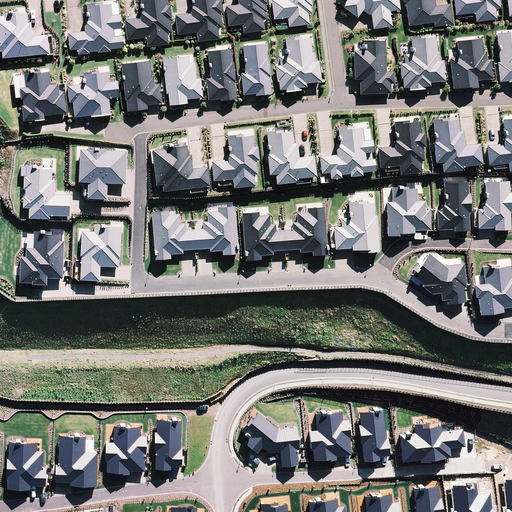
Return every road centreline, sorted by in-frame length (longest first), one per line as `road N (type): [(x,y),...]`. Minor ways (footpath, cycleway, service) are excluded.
road 1 (residential): [(140,125),(137,276),(146,284),(371,277)]
road 2 (residential): [(220,480),(219,439),(230,405),(278,375),(374,372),(511,394)]
road 3 (residential): [(220,480),(468,469)]
road 4 (residential): [(0,506),(220,480)]
road 5 (residential): [(140,125),(340,104)]
road 6 (residential): [(340,104),(511,99)]
road 7 (residential): [(371,277),(453,323),(511,332)]
road 8 (residential): [(371,277),(414,244),(511,245)]
